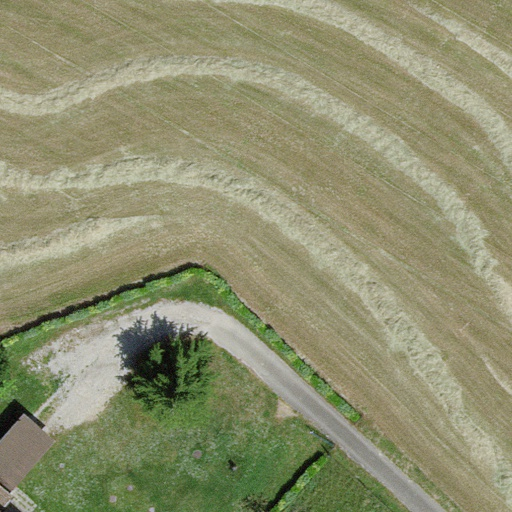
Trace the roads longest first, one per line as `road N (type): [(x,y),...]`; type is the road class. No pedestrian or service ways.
road 1 (track): [(214,320),(430,511)]
road 2 (track): [(0,462),(64,398),(117,362),(161,341),(226,331)]
